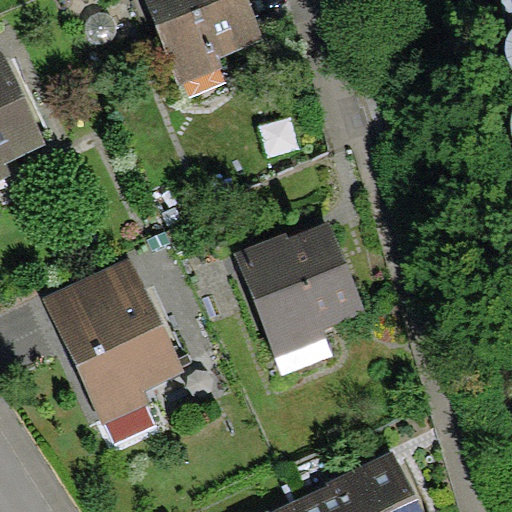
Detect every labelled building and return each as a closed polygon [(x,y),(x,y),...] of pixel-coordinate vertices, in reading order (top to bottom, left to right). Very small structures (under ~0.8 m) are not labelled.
[(236,0),(151,0),(139,5),(174,87),(259,52),(236,0)] [(501,37),(511,36),(511,0),(504,0),(491,10),(492,23),(501,37)] [(500,81),(511,93),(511,48),(500,61),(500,81)] [(1,72),(0,72),(0,178),(41,159),(1,72)] [(367,325),(332,240),(244,276),(280,361),(367,325)] [(88,329),(63,340),(101,426),(147,405),(142,395),(176,380),(139,297),(84,321),(88,329)] [(411,511),(392,472),(309,511),(411,511)]
